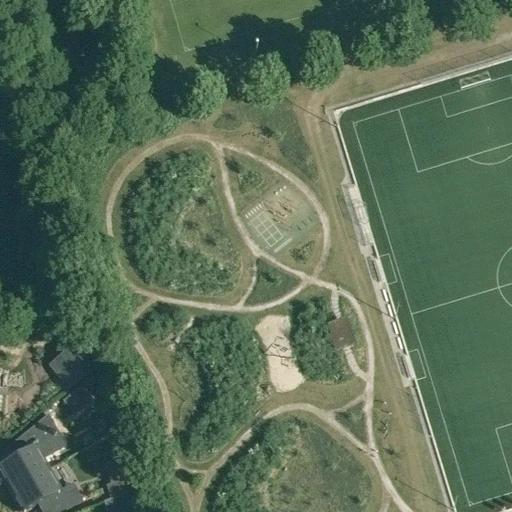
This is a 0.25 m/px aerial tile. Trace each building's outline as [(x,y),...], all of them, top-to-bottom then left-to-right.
[(91,400),(81,388),(63,404),(72,415),(91,400)] [(0,468),(0,472),(10,492),(44,473),(36,460),(45,455),(41,447),(53,440),(42,419),(15,443),(22,456),(0,468)] [(44,473),(10,492),(20,511),(27,511),(47,500),(54,511),(62,507),(64,511),(82,502),(75,490),(58,500),(44,473)] [(109,501),(132,492),(129,481),(110,486),(105,487),(109,501)] [(137,511),(132,494),(105,504),(106,511),(137,511)]
